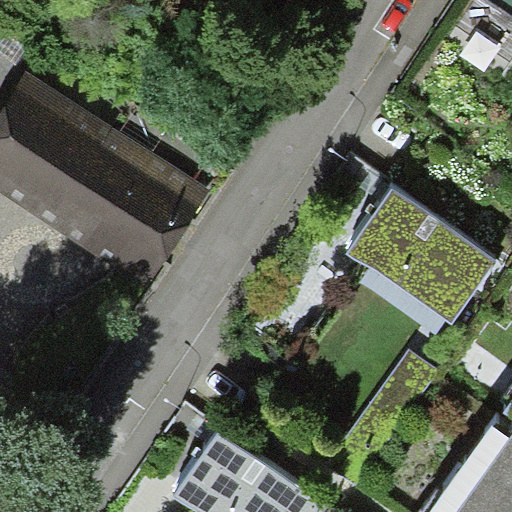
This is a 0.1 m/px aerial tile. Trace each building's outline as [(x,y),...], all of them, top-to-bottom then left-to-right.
[(511,0),(467,0),(449,26),(509,70),(511,65),(511,0)] [(183,176),(13,64),(0,83),(0,187),(22,203),(121,268),(183,176)] [(489,255),(383,184),(345,241),(451,312),(489,255)] [(511,511),(511,416),(444,511),(511,511)] [(303,511),(316,494),(210,423),(172,479),(220,511),(303,511)]
